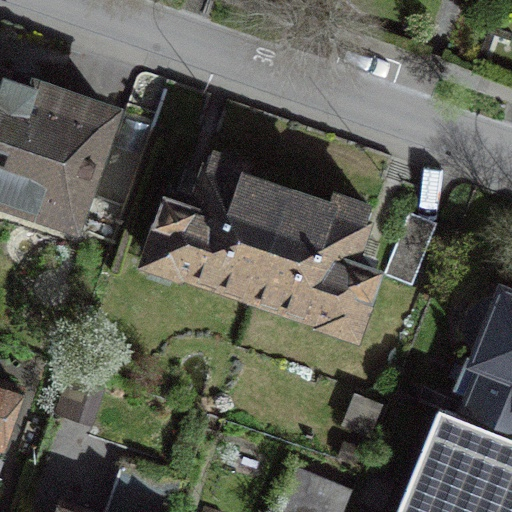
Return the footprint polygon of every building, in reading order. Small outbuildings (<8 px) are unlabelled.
[(0,194),(73,220),(110,112),(0,73),(0,194)] [(179,266),(252,291),(288,190),(245,174),(248,164),(215,153),(195,209),(169,200),(149,259),(178,269),(179,266)] [(331,205),(288,190),(252,291),(326,317),(325,320),(354,330),(375,271),(349,262),(368,206),(335,194),(331,205)] [(434,229),(406,218),(385,273),(413,284),(434,229)] [(511,293),(505,290),(503,297),(499,296),(493,296),(488,297),(484,299),(480,301),(477,304),(473,308),(471,311),(469,315),(468,320),(468,325),(468,330),(469,335),(471,340),(474,344),(477,347),(481,349),(477,358),(467,353),(452,389),(472,397),(469,405),(511,422),(511,293)] [(20,390),(0,383),(0,441),(1,442),(20,390)] [(511,511),(511,435),(440,406),(396,511),(511,511)] [(104,511),(169,511),(180,480),(123,460),(104,511)] [(342,511),(352,489),(296,466),(277,511),(342,511)] [(93,511),(94,511),(63,501),(59,511),(93,511)]
